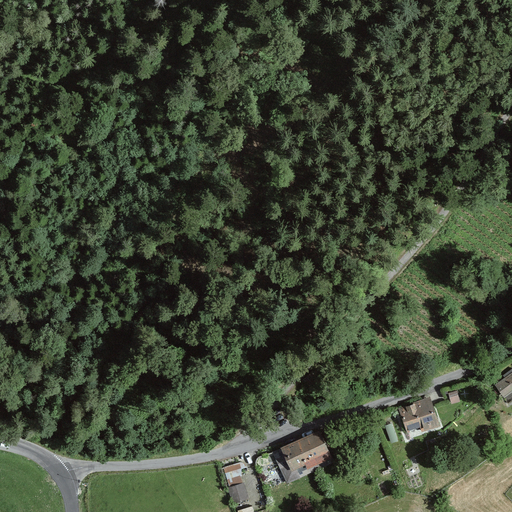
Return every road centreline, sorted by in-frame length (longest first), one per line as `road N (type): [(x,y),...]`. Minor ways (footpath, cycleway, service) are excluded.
road 1 (unclassified): [(511,343),(440,377),(209,455),(153,466),(54,465)]
road 2 (track): [(266,439),(393,263),(511,128)]
